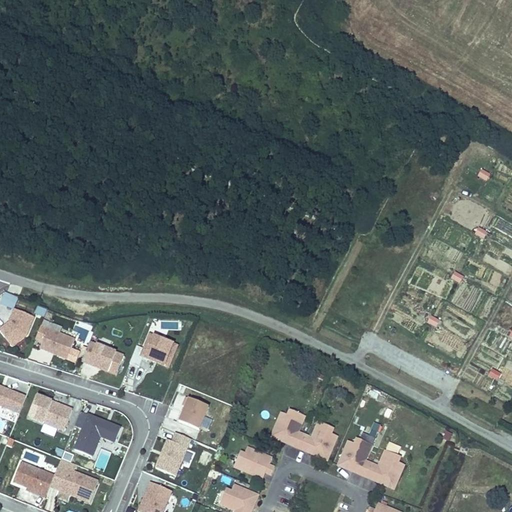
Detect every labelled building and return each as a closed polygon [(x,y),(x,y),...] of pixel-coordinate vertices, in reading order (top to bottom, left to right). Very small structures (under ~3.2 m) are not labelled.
[(480,170),(476,177),(486,183),(490,175),(480,170)] [(478,228),(475,236),(484,240),(487,233),(478,228)] [(460,285),(464,278),(454,273),(450,280),(460,285)] [(37,305),(34,312),(43,316),(46,309),(37,305)] [(33,316),(14,308),(9,322),(0,328),(0,331),(11,346),(26,335),(33,316)] [(430,317),(426,324),(436,329),(440,322),(430,317)] [(39,347),(66,358),(74,339),(47,328),(39,347)] [(177,345),(149,334),(141,355),(169,367),(177,345)] [(89,341),(81,360),(115,374),(123,355),(89,341)] [(76,363),(78,353),(71,352),(69,362),(76,363)] [(498,382),(501,373),(491,369),(488,378),(498,382)] [(511,395),(511,383),(500,380),(497,391),(511,395)] [(25,396),(0,386),(0,405),(18,413),(25,396)] [(36,395),(28,416),(59,428),(64,417),(68,418),(72,409),(36,395)] [(185,406),(179,421),(199,429),(208,406),(186,396),(182,405),(185,406)] [(300,415),(290,411),(288,416),(282,413),(271,437),(285,443),(289,434),(292,433),(295,440),(292,446),(299,449),(305,436),(299,433),(303,422),(298,420),(300,415)] [(120,427),(88,414),(74,449),(92,456),(100,436),(115,442),(120,427)] [(372,444),(380,425),(368,420),(363,430),(366,431),(363,440),(372,444)] [(334,429),(323,425),(321,430),(316,428),(312,439),(305,436),(299,449),(307,452),(309,446),(317,443),(318,446),(314,455),(327,461),(338,437),(331,434),(334,429)] [(295,440),(292,433),(289,434),(285,443),(292,446),(295,440)] [(187,447),(167,439),(155,467),(175,475),(187,447)] [(367,443),(357,439),(355,444),(349,442),(338,466),(352,472),(356,462),(359,461),(362,469),(359,475),(366,478),(372,464),(366,461),(370,451),(365,449),(367,443)] [(314,455),(318,446),(317,443),(309,446),(307,452),(314,455)] [(389,443),(385,451),(398,456),(401,448),(389,443)] [(264,455),(248,448),(245,455),(241,453),(237,462),(241,464),(239,470),(255,477),(256,474),(255,470),(257,469),(258,470),(266,473),(272,476),(275,468),(269,466),(272,459),(264,455)] [(204,452),(200,462),(206,465),(210,455),(204,452)] [(405,466),(398,463),(401,457),(391,453),(388,459),(383,457),(379,467),(372,464),(366,478),(374,481),(376,475),(384,472),(385,474),(380,484),(394,490),(405,466)] [(66,471),(58,490),(90,502),(98,481),(74,471),(76,464),(61,458),(57,467),(66,471)] [(362,469),(359,461),(356,462),(352,472),(359,475),(362,469)] [(20,462),(13,481),(27,487),(39,492),(38,494),(45,497),(50,486),(54,475),(20,462)] [(50,486),(58,490),(66,471),(57,467),(54,475),(50,486)] [(266,473),(258,470),(257,469),(255,470),(256,474),(255,477),(263,480),(266,473)] [(385,474),(384,472),(376,475),(374,481),(380,484),(385,474)] [(162,511),(171,491),(150,482),(138,511),(139,511),(162,511)] [(258,496),(234,486),(231,492),(226,490),(222,500),(227,502),(225,507),(236,511),(235,511),(242,511),(240,507),(243,506),(253,510),(258,496)]
